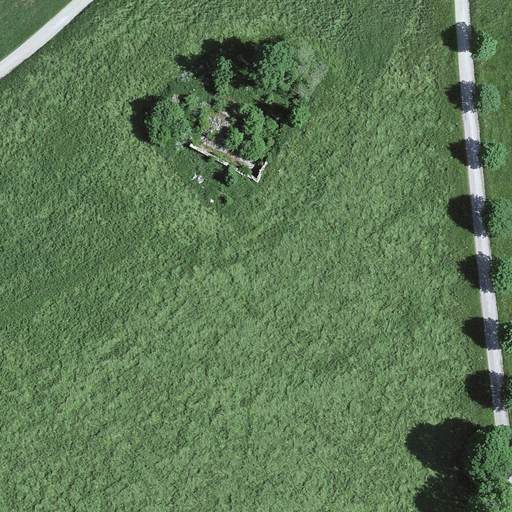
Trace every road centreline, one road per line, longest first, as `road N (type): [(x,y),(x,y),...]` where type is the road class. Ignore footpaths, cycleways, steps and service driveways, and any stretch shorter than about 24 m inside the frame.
road 1 (unclassified): [(511,446),(471,0)]
road 2 (track): [(89,0),(0,82)]
